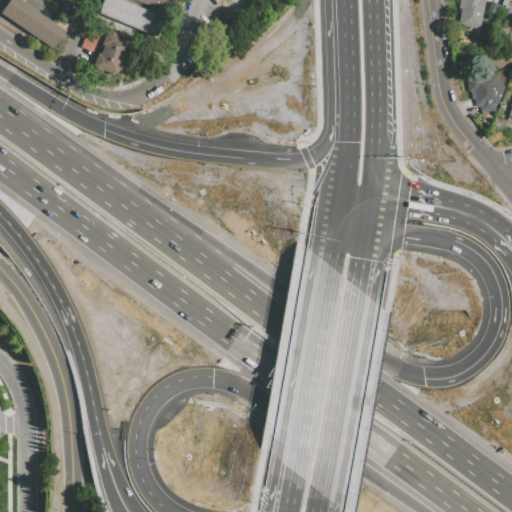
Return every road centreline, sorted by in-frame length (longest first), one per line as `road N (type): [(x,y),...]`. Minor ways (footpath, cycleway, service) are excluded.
road 1 (motorway): [(0,169),(464,511)]
road 2 (motorway): [(511,489),(192,253)]
road 3 (motorway): [(423,379),(385,364),(241,266),(192,253)]
road 4 (tertiary): [(0,271),(42,323),(66,381),(74,511)]
road 5 (motorway): [(0,217),(44,274),(74,334),(102,449)]
road 6 (motorway): [(213,380),(261,401),(424,511)]
road 7 (motorway): [(192,253),(0,113)]
road 8 (tertiary): [(511,192),(447,108),(430,0)]
road 9 (primary): [(321,494),(354,286)]
road 10 (primary): [(325,262),(290,469)]
road 11 (motorway): [(448,241),(492,271),(499,323),(466,371),(423,379)]
road 12 (primary): [(368,200),(376,0)]
road 13 (motorway): [(169,511),(142,483),(138,427),(172,386),(213,380)]
road 14 (residential): [(138,97),(84,96),(0,42)]
road 15 (motorway): [(510,250),(432,206),(368,200)]
road 16 (motorway): [(243,158),(152,147),(102,130)]
road 17 (primary): [(344,0),(346,124)]
road 18 (residential): [(205,0),(174,72),(138,97)]
